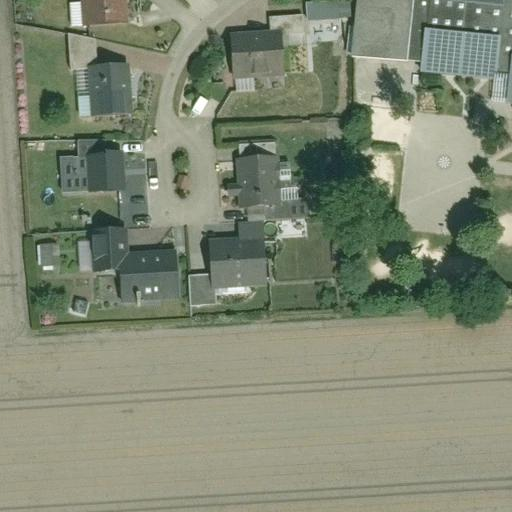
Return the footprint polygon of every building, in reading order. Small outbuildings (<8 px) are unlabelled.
[(81,0),(82,32),(129,32),(128,0),(81,0)] [(511,0),(357,0),(353,59),(497,72),(494,110),(511,110),(511,0)] [(285,86),(283,40),(304,40),(304,20),(270,21),(270,34),(224,36),(226,88),(285,86)] [(64,45),(65,66),(93,65),(92,44),(64,45)] [(86,117),(126,117),(126,69),(86,68),(86,117)] [(489,128),(410,121),(398,237),(478,245),(489,128)] [(84,155),(86,193),(122,190),(119,153),(84,155)] [(310,203),(276,203),(275,154),(232,154),(232,211),(263,211),(263,226),(311,226),(310,203)] [(122,290),(167,290),(167,257),(126,257),(126,231),(89,231),(89,278),(122,278),(122,290)] [(191,296),(262,292),(259,236),(188,239),(191,296)]
